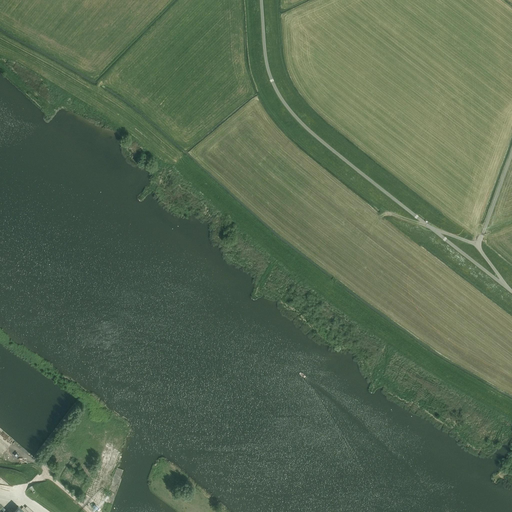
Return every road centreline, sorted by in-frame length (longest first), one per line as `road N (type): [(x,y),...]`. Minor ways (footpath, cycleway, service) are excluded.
road 1 (unclassified): [(511,291),(312,136),(276,92),(262,0)]
road 2 (unknown): [(511,152),(477,246),(441,235)]
